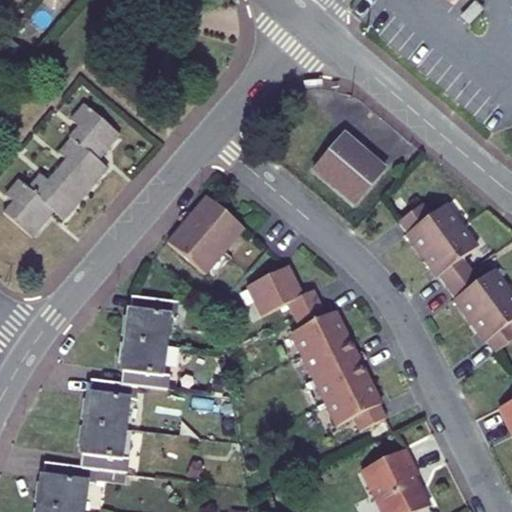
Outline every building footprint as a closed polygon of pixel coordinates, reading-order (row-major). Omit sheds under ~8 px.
[(64,222),(107,171),(97,163),(119,137),(83,106),(70,121),(79,128),(70,139),(72,140),(60,155),(68,162),(49,182),(42,176),(29,191),(19,182),(7,196),(15,203),(5,215),(33,239),(55,213),(64,222)] [(315,170),(356,205),(385,170),(345,135),(315,170)] [(205,198),(163,248),(201,280),(243,231),(205,198)] [(453,301),(485,344),(486,343),(495,355),(511,342),(511,327),(511,326),(511,324),(511,298),(494,273),(480,283),(471,272),(463,260),(477,250),(461,229),(445,207),(431,218),(422,206),(398,224),(407,235),(406,236),(438,279),(439,278),(455,300),(453,301)] [(325,406),(336,429),(353,422),(359,434),(386,420),(378,408),(381,407),(369,383),(358,360),(346,337),(335,314),(326,319),(319,306),(313,292),(302,298),(287,268),(246,290),(261,320),(287,306),(293,319),(299,332),(290,336),(302,360),(313,383),(325,406)] [(134,310),(130,310),(126,340),(167,345),(170,316),(176,316),(178,302),(136,296),(134,310)] [(128,372),(125,384),(137,386),(169,389),(170,377),(164,376),(167,345),(126,340),(123,371),(128,372)] [(95,395),(89,393),(85,424),(125,429),(129,400),(136,401),(137,386),(125,384),(96,380),(95,395)] [(511,425),(511,401),(498,408),(507,428),(511,425)] [(87,455),(85,469),(92,470),(126,474),(128,460),(122,460),(125,429),(85,424),(81,455),(87,455)] [(418,477),(405,451),(360,474),(379,511),(422,511),(429,509),(414,479),(418,477)] [(45,477),(42,476),(38,507),(80,511),(81,511),(85,481),(91,482),(92,470),(85,469),(47,464),(45,477)] [(194,464),(188,476),(196,480),(203,468),(194,464)] [(91,482),(124,486),(126,474),(92,470),(91,482)]
